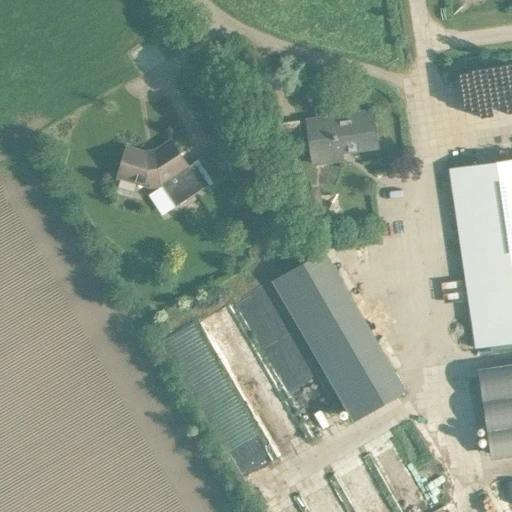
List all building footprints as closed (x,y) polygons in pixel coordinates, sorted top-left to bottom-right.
[(499,53),(486,55),(488,71),(501,70),(499,53)] [(253,54),(239,58),(245,82),(260,78),(253,54)] [(306,121),(306,123),(300,123),(302,134),(307,133),(308,141),(311,164),(340,159),(339,152),(375,147),(374,132),(371,112),(306,121)] [(159,186),(187,168),(170,141),(154,152),(144,153),(126,147),(116,178),(148,188),(159,186)] [(511,159),(448,169),(451,189),(474,348),(511,342),(511,159)] [(173,195),(186,212),(210,194),(198,177),(173,195)] [(317,257),(271,283),(282,300),(327,274),(333,270),(323,253),(317,257)] [(501,454),(496,425),(506,423),(499,374),(479,377),(490,455),(501,454)]
